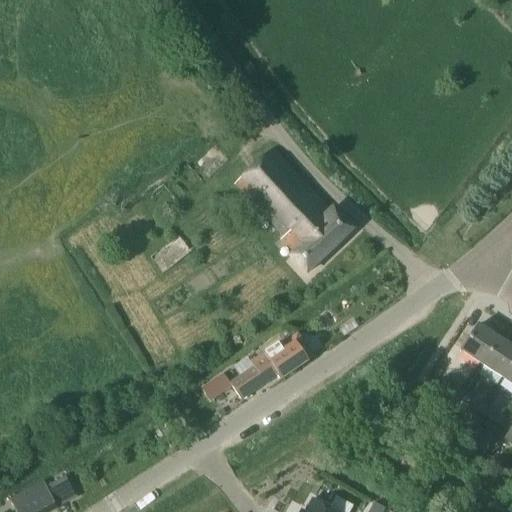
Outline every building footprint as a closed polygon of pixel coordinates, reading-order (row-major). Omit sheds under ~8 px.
[(234,186),(255,208),(285,239),(282,241),(293,253),(289,257),(306,275),(354,230),(333,208),(330,211),(272,150),(234,186)] [(192,253),(179,236),(150,258),(163,276),(192,253)] [(482,366),(499,340),(478,326),(461,352),(482,366)] [(280,343),(251,363),(248,359),(224,376),(241,401),(278,376),(281,381),(314,358),(301,339),(285,350),(280,343)] [(503,379),(511,365),(511,348),(499,340),(482,366),(503,379)] [(511,365),(503,379),(511,385),(511,365)] [(459,401),(465,393),(443,379),(438,387),(459,401)] [(465,393),(459,401),(459,402),(480,415),(485,406),(465,393)] [(500,428),(506,420),(485,406),(480,415),(487,420),(500,428)] [(511,423),(506,420),(500,428),(508,433),(505,439),(511,443),(511,423)] [(482,428),(471,446),(472,446),(483,453),(495,434),(484,427),(484,426),(483,426),(482,428)] [(12,505),(16,511),(42,511),(54,506),(45,488),(12,505)] [(335,511),(313,500),(306,511),(302,511),(301,511),(335,511)] [(373,504),(369,511),(383,511),(385,510),(374,503),(373,504)]
